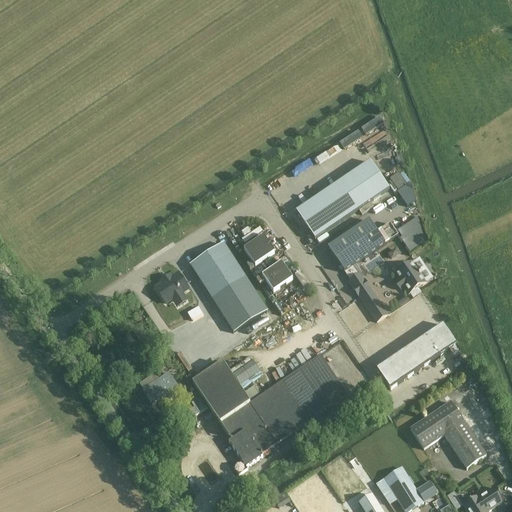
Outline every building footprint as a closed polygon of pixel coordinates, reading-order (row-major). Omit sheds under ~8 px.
[(370,163),(296,213),(315,241),(389,191),(370,163)] [(410,185),(398,193),(407,208),(415,202),(410,185)] [(396,230),(408,253),(429,241),(417,219),(396,230)] [(369,222),(328,250),(344,274),(398,237),(390,225),(377,234),(369,222)] [(253,227),(240,237),(248,247),(261,237),(253,227)] [(244,252),(255,268),(275,255),(264,238),(244,252)] [(245,279),(224,245),(190,267),(212,301),(245,279)] [(399,256),(396,251),(389,255),(392,261),(399,256)] [(413,262),(396,274),(401,281),(400,282),(403,288),(405,287),(410,294),(427,283),(413,262)] [(281,265),(262,278),(273,295),(293,281),(281,265)] [(178,275),(156,289),(167,306),(174,301),(176,304),(184,298),(183,296),(189,291),(178,275)] [(360,275),(350,282),(354,289),(364,282),(360,275)] [(369,289),(359,296),(378,323),(388,316),(369,289)] [(198,308),(188,314),(192,322),(203,316),(198,308)] [(438,321),(371,367),(385,387),(443,347),(450,356),(457,351),(453,343),(438,321)] [(223,365),(192,385),(231,442),(229,444),(242,464),(234,469),(239,477),(248,471),(247,469),(263,459),(261,456),(348,397),(321,357),(250,405),(223,365)] [(181,393),(169,375),(142,393),(152,408),(160,402),(163,405),(181,393)] [(245,394),(250,401),(259,395),(254,387),(245,394)] [(487,458),(451,404),(410,431),(424,452),(444,439),(466,472),(487,458)] [(355,473),(365,488),(372,483),(362,469),(355,473)] [(411,511),(423,504),(402,470),(384,481),(403,511),(411,511)] [(478,500),(477,498),(463,507),(465,511),(490,511),(503,504),(494,490),(478,500)] [(284,494),(273,501),(276,506),(287,499),(284,494)] [(381,511),(372,496),(358,505),(362,511),(381,511)]
